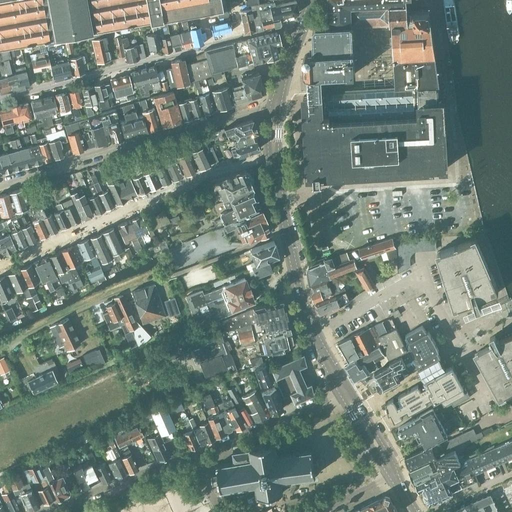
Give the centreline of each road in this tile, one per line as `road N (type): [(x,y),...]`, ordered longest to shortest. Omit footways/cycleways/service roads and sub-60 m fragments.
road 1 (residential): [(301,28),(0,98)]
road 2 (residential): [(0,347),(285,230)]
road 3 (residential): [(272,156),(167,192),(0,268)]
road 4 (residential): [(0,183),(253,109),(273,114)]
road 5 (residential): [(489,401),(427,289),(415,283),(314,335)]
road 6 (residential): [(344,389),(193,458)]
road 7 (residential): [(193,458),(48,511)]
